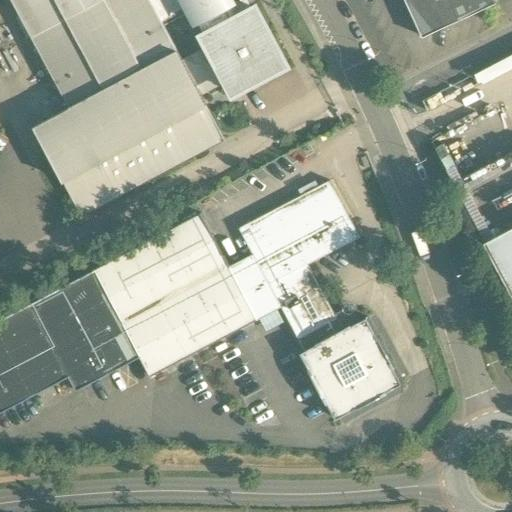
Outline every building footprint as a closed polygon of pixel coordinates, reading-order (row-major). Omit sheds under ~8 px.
[(11,0),(32,37),(101,0),(11,0)] [(150,0),(101,0),(32,37),(69,108),(34,127),(82,217),(207,150),(188,114),(206,105),(201,96),(182,59),(163,25),(150,0)] [(233,1),(232,0),(150,0),(163,25),(189,11),(194,21),(197,20),(204,33),(237,16),(236,13),(243,9),(239,1),(231,5),(230,3),(233,1)] [(405,0),(423,37),(496,3),(494,0),(405,0)] [(204,33),(202,34),(208,45),(227,82),(233,92),(286,64),(255,6),(237,16),(204,33)] [(208,45),(182,59),(201,96),(227,82),(208,45)] [(334,314),(307,264),(359,236),(328,181),(239,228),(253,254),(281,306),(304,351),(344,330),(335,314),(334,314)] [(200,214),(95,270),(140,357),(150,375),(255,320),(228,267),(229,266),(224,258),(223,258),(200,214)] [(511,226),(484,242),(511,295),(511,226)] [(281,306),(253,254),(229,266),(228,267),(255,320),(281,306)] [(140,357),(95,270),(31,304),(69,376),(76,390),(140,357)] [(31,304),(0,320),(0,412),(69,376),(31,304)] [(304,351),(301,353),(312,373),(311,374),(324,397),(325,396),(336,418),(357,407),(358,408),(381,396),(380,395),(402,383),(390,361),(391,361),(379,338),(378,339),(366,318),(344,330),(304,351)]
